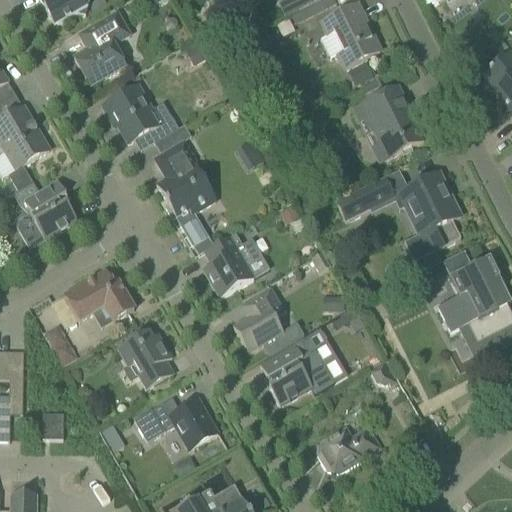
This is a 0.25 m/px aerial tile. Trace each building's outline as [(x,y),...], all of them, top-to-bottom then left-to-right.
[(40,0),(43,0),(49,8),(43,12),(53,30),(71,20),(74,18),(83,20),(88,0),(40,0)] [(166,0),(147,0),(153,9),(167,1),(166,0)] [(423,0),(428,9),(441,2),(444,5),(450,0),(423,0)] [(344,73),(361,65),(379,56),(356,10),(322,27),(328,39),(320,43),(330,62),(337,59),(338,59),(344,73)] [(90,91),(107,81),(124,70),(112,50),(129,40),(116,18),(78,40),(87,55),(73,63),(90,91)] [(168,22),(167,26),(169,30),(173,30),(176,27),(176,23),(172,20),(168,22)] [(196,48),(184,55),(193,70),(205,63),(196,48)] [(511,60),(509,57),(498,67),(482,79),(502,103),(497,107),(507,120),(511,116),(511,60)] [(366,68),(348,77),(353,89),(371,80),(366,68)] [(0,91),(8,87),(0,73),(0,91)] [(127,149),(145,139),(158,131),(149,117),(152,115),(137,90),(102,111),(109,123),(111,122),(127,149)] [(396,92),(379,101),(353,113),(366,140),(374,136),(388,163),(423,146),(396,92)] [(23,112),(6,122),(0,125),(0,148),(15,174),(8,178),(13,187),(17,195),(33,185),(31,186),(22,170),(48,155),(23,112)] [(198,261),(204,257),(214,251),(194,218),(215,205),(190,162),(193,160),(184,146),(154,164),(166,183),(155,189),(198,261)] [(439,178),(421,187),(397,199),(404,212),(403,213),(417,243),(424,239),(433,256),(435,255),(459,243),(451,225),(460,221),(439,178)] [(382,184),(333,207),(343,227),(392,203),(382,184)] [(62,201),(65,199),(57,186),(24,205),(31,218),(19,225),(17,231),(30,253),(27,255),(28,256),(31,254),(34,260),(45,253),(42,248),(77,227),(62,201)] [(13,187),(0,194),(0,198),(3,203),(11,198),(17,195),(13,187)] [(286,230),(299,225),(294,211),(280,217),(286,230)] [(219,304),(237,294),(270,274),(252,243),(241,249),(235,238),(227,243),(228,243),(214,251),(204,257),(211,269),(202,274),(219,304)] [(441,266),(435,255),(433,256),(413,266),(419,277),(441,266)] [(451,282),(471,272),(464,256),(441,267),(449,283),(451,282)] [(321,257),(310,263),(318,277),(330,271),(321,257)] [(511,320),(506,307),(505,308),(494,285),(499,282),(489,263),(471,272),(451,282),(460,300),(438,311),(451,336),(458,333),(468,328),(477,346),(511,328),(511,320)] [(64,300),(79,326),(103,312),(112,326),(116,324),(133,314),(117,287),(113,290),(105,276),(64,300)] [(253,321),(232,333),(247,359),(262,350),(269,361),(303,340),(296,328),(281,337),(274,324),(284,319),(269,294),(257,302),(240,312),(240,313),(246,310),(253,321)] [(343,301),(322,302),(322,315),(344,315),(343,301)] [(345,329),(350,326),(355,335),(364,329),(354,312),(340,320),(345,329)] [(43,338),(62,371),(76,362),(57,330),(43,338)] [(145,395),(155,388),(173,378),(165,366),(171,363),(157,340),(152,343),(148,336),(117,354),(127,371),(133,368),(140,380),(137,381),(145,395)] [(276,360),(259,371),(271,391),(268,393),(279,412),(296,402),(310,394),(313,400),(333,389),(329,382),(318,364),(314,357),(308,361),(300,347),(293,351),(276,360)] [(0,385),(7,386),(9,386),(9,357),(0,356),(0,385)] [(22,394),(23,357),(9,357),(9,386),(7,386),(7,393),(22,394)] [(378,388),(381,388),(384,390),(389,387),(390,390),(397,386),(384,363),(370,371),(372,375),(371,375),(378,388)] [(9,419),(22,420),(22,394),(7,393),(7,402),(9,402),(9,419)] [(0,401),(0,446),(9,447),(9,419),(9,402),(7,402),(0,401)] [(150,415),(132,425),(145,447),(163,437),(173,431),(188,456),(200,449),(217,439),(217,438),(215,439),(196,406),(198,405),(197,404),(178,415),(171,403),(154,413),(150,415)] [(41,444),(49,445),(62,445),(63,420),(42,419),(41,444)] [(114,430),(103,436),(110,448),(116,444),(118,436),(114,430)] [(380,453),(370,436),(367,437),(364,433),(349,442),(344,434),(319,449),(316,459),(327,477),(337,480),(363,464),(363,463),(380,453)] [(190,463),(174,472),(180,481),(195,472),(190,463)] [(198,501),(178,511),(245,511),(241,504),(233,491),(213,503),(208,495),(198,501)] [(35,511),(35,500),(10,499),(9,511),(35,511)]
